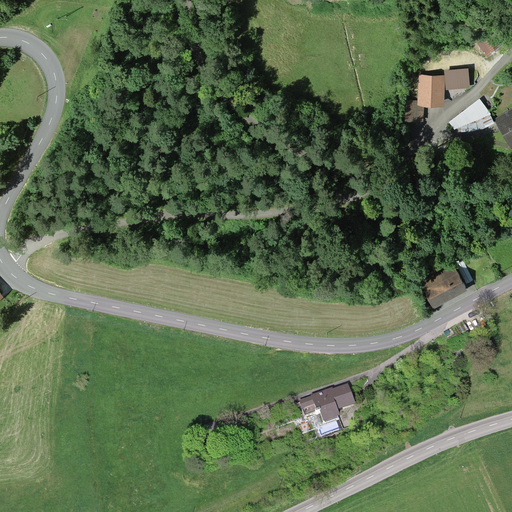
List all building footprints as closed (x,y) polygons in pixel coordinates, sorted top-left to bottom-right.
[(496,48),(484,35),(478,40),(490,54),(496,48)] [(442,75),(420,75),(420,102),(423,102),(442,102),(442,75)] [(420,102),(407,102),(407,121),(423,121),(423,102),(420,102)] [(511,143),(511,112),(497,122),(511,144),(511,143)] [(432,308),(465,291),(457,277),(425,294),(432,308)] [(354,403),(347,385),(300,402),(304,415),(319,410),(323,420),(340,414),(338,409),(354,403)]
